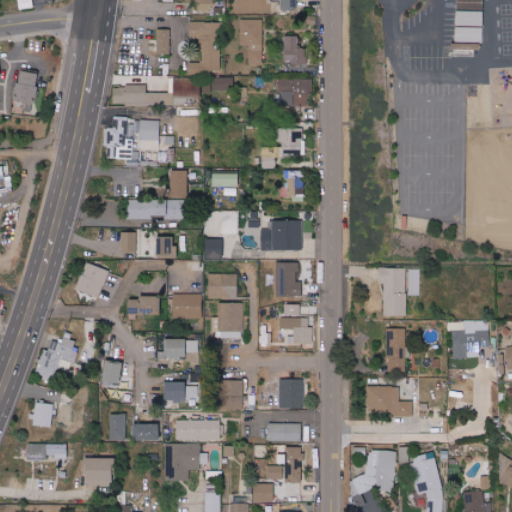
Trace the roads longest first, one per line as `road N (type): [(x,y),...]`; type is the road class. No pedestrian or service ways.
road 1 (residential): [(332,511),(330,0)]
road 2 (tertiary): [(0,391),(69,173),(100,0)]
